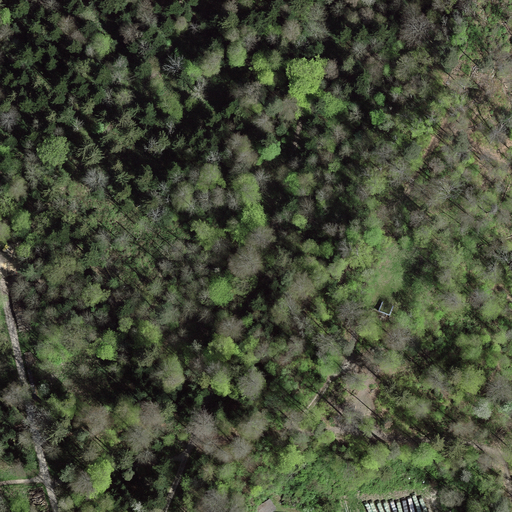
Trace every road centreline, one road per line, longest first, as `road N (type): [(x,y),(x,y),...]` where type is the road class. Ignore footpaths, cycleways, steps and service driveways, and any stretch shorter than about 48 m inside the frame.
road 1 (track): [(163,511),(273,227),(310,81),(323,50),(376,0)]
road 2 (track): [(358,305),(343,357),(293,426),(191,441)]
road 3 (track): [(0,275),(53,511)]
